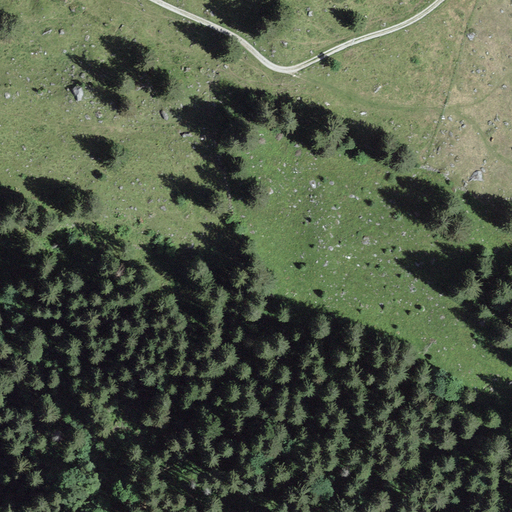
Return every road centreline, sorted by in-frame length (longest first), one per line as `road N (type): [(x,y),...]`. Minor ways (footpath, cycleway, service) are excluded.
road 1 (track): [(294,67),(439,0)]
road 2 (track): [(159,0),(236,35),(270,65),(294,67)]
